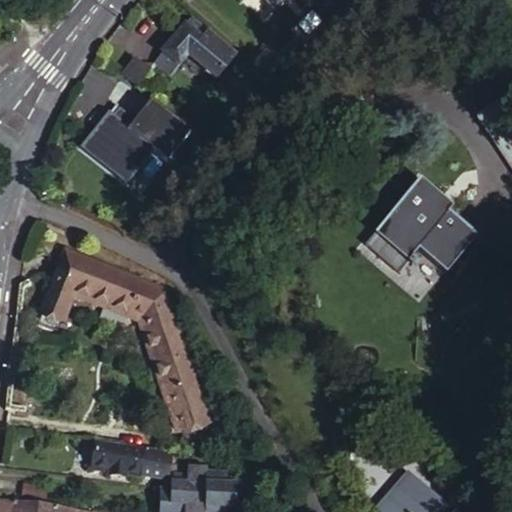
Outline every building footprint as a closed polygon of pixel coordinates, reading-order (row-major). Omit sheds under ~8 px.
[(319,0),(256,0),(273,16),(288,0),(304,0),(312,8),(319,0)] [(190,24),(186,20),(179,29),(183,33),(190,24)] [(183,33),(179,29),(147,72),(166,86),(185,60),(213,81),(232,56),(190,24),(183,33)] [(132,61),(122,75),(136,87),(147,72),(132,61)] [(152,102),(150,100),(126,133),(167,163),(184,141),(144,112),(152,102)] [(191,131),(152,102),(144,112),(184,141),(191,131)] [(110,184),(103,199),(128,210),(135,195),(110,184)] [(418,185),(379,232),(390,240),(376,256),(399,274),(421,247),(449,270),(474,238),(447,215),(443,220),(429,208),(436,200),(418,185)] [(450,211),(436,200),(429,208),(443,220),(447,215),(450,211)] [(379,232),(366,247),(376,256),(390,240),(379,232)] [(69,248),(43,306),(66,317),(78,289),(143,319),(171,432),(175,431),(187,428),(197,425),(202,423),(168,292),(69,248)] [(187,428),(175,431),(179,443),(183,445),(201,440),(197,425),(187,428)] [(173,454),(98,443),(94,471),(113,473),(111,479),(129,481),(129,476),(143,478),(143,475),(169,478),(173,454)] [(453,511),(400,467),(367,507),(373,511),(453,511)] [(159,511),(223,511),(224,507),(235,507),(236,484),(225,483),(226,472),(203,471),(187,472),(187,480),(174,480),(174,486),(170,486),(170,492),(160,491),(159,511)] [(23,486),(22,500),(44,502),(45,488),(23,486)]
